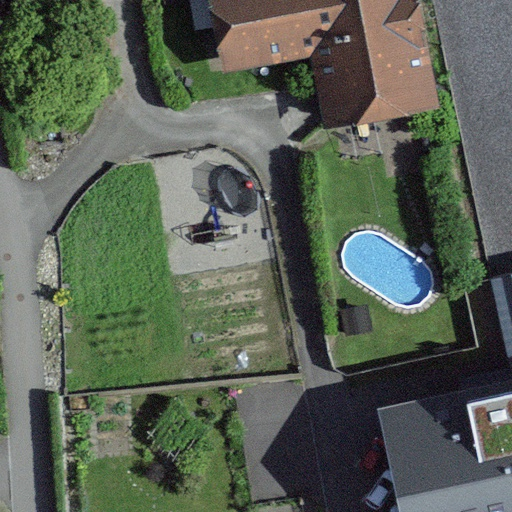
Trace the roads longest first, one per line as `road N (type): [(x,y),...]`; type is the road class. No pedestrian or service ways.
road 1 (residential): [(14,247),(61,181),(97,155),(222,131),(261,147),(283,194),(345,511)]
road 2 (residential): [(14,247),(34,511)]
road 3 (track): [(133,0),(150,143)]
